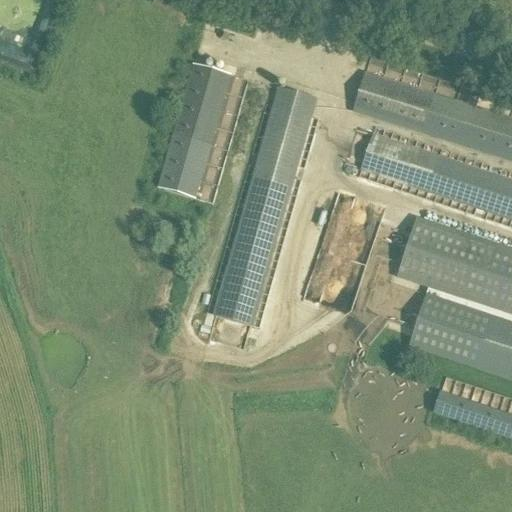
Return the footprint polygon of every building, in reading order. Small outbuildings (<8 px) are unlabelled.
[(303,43),(317,45),(318,30),(305,28),(303,43)] [(157,190),(196,201),(231,78),(193,67),(157,190)] [(237,92),(246,94),(251,77),(242,74),(237,92)] [(511,163),(511,119),(365,74),(352,113),(511,163)] [(266,279),(317,100),(277,89),(227,268),(266,279)] [(220,141),(229,146),(237,130),(227,125),(220,141)] [(511,222),(511,180),(373,135),(360,173),(511,222)] [(346,215),(348,259),(361,259),(361,257),(378,256),(377,246),(389,246),(387,213),(346,215)] [(511,250),(417,219),(396,279),(428,290),(408,348),(511,382),(511,250)] [(221,263),(223,247),(212,245),(210,261),(221,263)] [(229,317),(226,325),(245,331),(247,323),(229,317)] [(246,349),(258,353),(266,327),(254,323),(246,349)] [(433,415),(511,441),(511,416),(440,393),(433,415)]
